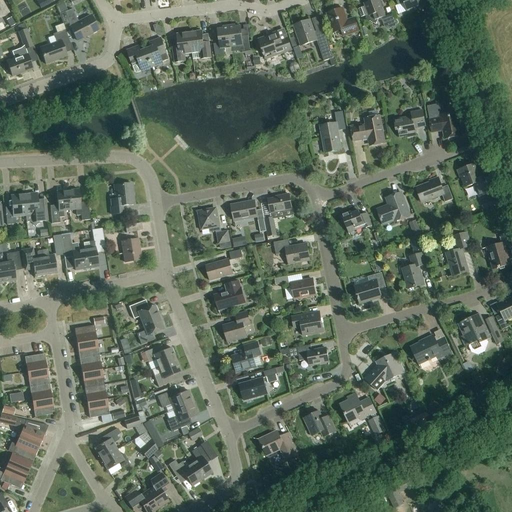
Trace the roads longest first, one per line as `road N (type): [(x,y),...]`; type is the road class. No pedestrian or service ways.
road 1 (track): [(511,408),(296,511)]
road 2 (residential): [(114,23),(231,6),(273,12),(302,0)]
road 3 (residential): [(157,205),(148,172),(125,158),(0,162)]
road 4 (residential): [(343,333),(511,279)]
road 5 (residential): [(228,432),(337,384),(347,370),(343,333)]
road 6 (residential): [(314,200),(304,183),(289,179),(157,205)]
road 7 (residential): [(228,432),(167,275)]
road 8 (residential): [(314,200),(468,151)]
road 9 (residential): [(0,102),(100,65),(114,47),(114,23)]
road 10 (residential): [(343,333),(314,200)]
road 11 (residential): [(48,299),(167,275)]
